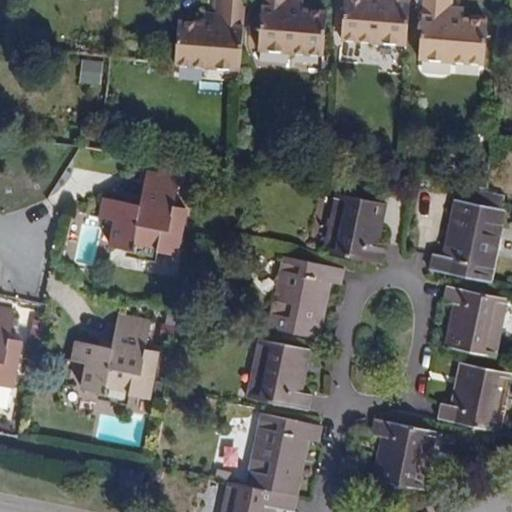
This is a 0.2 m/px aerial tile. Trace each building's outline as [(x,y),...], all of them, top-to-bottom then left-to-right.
[(239,73),(245,0),(217,0),(216,16),(215,27),(203,26),(178,24),(174,68),(239,73)] [(324,57),(328,13),(304,11),(291,10),(291,0),(263,0),(259,51),(324,57)] [(304,11),(304,0),(291,0),(291,10),(304,11)] [(407,46),(410,0),(383,0),(383,1),(376,0),(345,0),(342,40),(407,46)] [(485,68),(489,24),(463,22),(452,21),(452,11),(453,0),(424,0),(419,62),(485,68)] [(463,22),(464,12),(452,11),(452,21),(463,22)] [(215,27),(216,16),(204,15),(203,26),(215,27)] [(80,81),(101,84),(104,60),(83,58),(80,81)] [(176,255),(185,208),(174,206),(179,179),(146,173),(140,204),(104,198),(101,218),(115,221),(110,247),(131,250),(130,255),(155,260),(157,252),(176,255)] [(376,246),(385,203),(340,194),(337,210),(340,211),(331,254),(385,265),(388,249),(376,246)] [(495,237),(501,207),(455,199),(444,256),(432,254),(429,270),(483,280),(491,237),(495,237)] [(500,238),(505,208),(501,207),(495,237),(500,238)] [(331,254),(340,211),(337,210),(332,209),(324,252),(331,254)] [(76,242),(76,264),(97,264),(97,217),(70,217),(70,242),(76,242)] [(491,282),(500,238),(495,237),(491,237),(483,280),(491,282)] [(282,302),(290,258),(283,257),(275,301),(278,301),(282,302)] [(324,305),(329,281),(341,284),(344,269),(290,258),(282,302),(278,301),(272,330),(318,338),(323,312),(314,310),(316,303),(324,305)] [(491,340),(500,297),(447,285),(443,301),(456,304),(452,319),(462,321),(461,329),(451,326),(447,346),(492,356),(495,341),(491,340)] [(499,342),(509,299),(500,297),(491,340),(495,341),(499,342)] [(272,330),(278,301),(275,301),(269,329),(272,330)] [(323,312),(324,305),(316,303),(314,310),(323,312)] [(0,383),(10,386),(19,338),(8,336),(14,309),(0,306),(0,383)] [(149,398),(158,350),(147,348),(152,322),(118,315),(112,348),(78,341),(74,361),(88,364),(83,389),(105,394),(104,397),(129,402),(131,394),(149,398)] [(461,329),(462,321),(452,319),(451,326),(461,329)] [(304,369),(308,348),(259,338),(255,353),(263,354),(257,383),(250,382),(246,398),(308,410),(311,394),(299,391),(302,376),(293,374),(294,367),(304,369)] [(257,383),(263,354),(255,353),(250,382),(257,383)] [(503,388),(507,371),(462,361),(458,378),(467,380),(465,387),(457,385),(452,405),(441,403),(437,418),(490,430),(499,387),(503,388)] [(302,376),(304,369),(294,367),(293,374),(302,376)] [(465,387),(467,380),(458,378),(457,385),(465,387)] [(498,431),(507,389),(503,388),(499,387),(490,430),(498,431)] [(294,511),(302,468),(294,467),(295,461),(303,461),(307,440),(320,441),(322,426),(260,413),(255,436),(263,436),(259,456),(254,456),(248,485),(230,482),(228,496),(223,496),(220,511),(261,511),(263,505),(272,507),(294,511)] [(425,489),(436,430),(374,418),(371,434),(383,437),(380,453),(389,455),(388,461),(379,459),(375,479),(425,489)] [(259,456),(263,436),(255,436),(252,456),(254,456),(259,456)] [(388,461),(389,455),(380,453),(379,459),(388,461)] [(140,496),(145,473),(120,469),(116,492),(140,496)]
